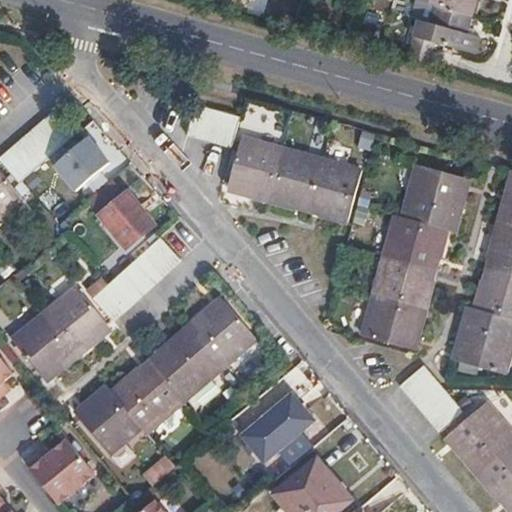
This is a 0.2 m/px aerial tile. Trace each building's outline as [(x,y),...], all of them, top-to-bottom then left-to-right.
[(415,0),(435,6),(474,16),(474,15),(477,0),(415,0)] [(474,16),(435,6),(431,23),(417,20),(408,59),(430,65),(436,42),(478,53),(481,37),(469,33),(474,16)] [(240,118),(196,106),(188,137),(231,149),(240,118)] [(22,182),(77,134),(55,110),(0,157),(0,160),(19,182),(21,179),(22,182)] [(243,139),(230,184),(240,186),(239,193),(297,208),(299,202),(321,208),(320,215),(348,222),(362,171),(243,139)] [(429,168),(418,165),(403,219),(395,217),(363,336),(407,348),(411,336),(417,338),(433,281),(427,279),(433,257),(439,258),(446,231),(454,233),(465,190),(459,189),(462,178),(464,179),(470,159),(434,149),(429,168)] [(0,222),(26,201),(0,170),(0,222)] [(464,179),(462,178),(459,189),(465,190),(468,180),(464,179)] [(124,195),(112,180),(88,201),(128,248),(155,225),(128,192),(124,195)] [(240,186),(230,184),(228,190),(239,193),(240,186)] [(511,198),(511,203),(505,202),(490,258),(496,260),(490,282),(483,280),(476,309),(468,307),(457,349),(463,351),(460,362),(504,374),(511,346),(511,198)] [(297,208),(320,215),(321,208),(299,202),(297,208)] [(180,260),(160,238),(99,293),(94,298),(93,299),(113,320),(180,260)] [(433,281),(439,258),(433,257),(427,279),(433,281)] [(496,260),(490,258),(483,280),(490,282),(496,260)] [(54,371),(57,375),(103,338),(100,333),(108,326),(76,285),(11,338),(45,378),(54,371)] [(94,298),(99,293),(93,286),(88,290),(94,298)] [(216,311),(225,303),(222,299),(213,307),(216,311)] [(146,433),(256,339),(225,303),(216,311),(213,307),(157,354),(161,359),(144,375),(139,369),(112,392),(107,387),(84,407),(88,412),(79,419),(110,454),(141,427),(146,433)] [(103,338),(112,331),(108,326),(100,333),(103,338)] [(411,336),(407,348),(414,349),(417,338),(411,336)] [(454,360),(460,362),(463,351),(457,349),(454,360)] [(0,352),(0,401),(5,398),(0,391),(0,389),(19,374),(0,352)] [(157,354),(139,369),(144,375),(161,359),(157,354)] [(441,431),(464,411),(456,403),(424,366),(402,385),(441,431)] [(45,378),(48,382),(57,375),(54,371),(45,378)] [(456,403),(464,411),(472,404),(465,395),(456,403)] [(291,396),(246,434),(267,460),(312,421),(291,396)] [(511,432),(487,404),(452,434),(459,442),(454,446),(501,502),(507,498),(511,503),(511,432)] [(84,407),(75,414),(79,419),(88,412),(84,407)] [(459,442),(452,434),(447,438),(454,446),(459,442)] [(43,452),(26,465),(35,476),(59,506),(99,474),(71,441),(48,459),(43,452)] [(176,467),(179,465),(182,462),(177,456),(171,462),(176,467)] [(277,492),(288,505),(293,511),(337,511),(352,500),(317,459),(277,492)] [(0,511),(3,511),(8,508),(0,497),(0,511)] [(501,502),(510,511),(511,511),(511,503),(507,498),(501,502)] [(165,511),(156,500),(140,511),(165,511)]
